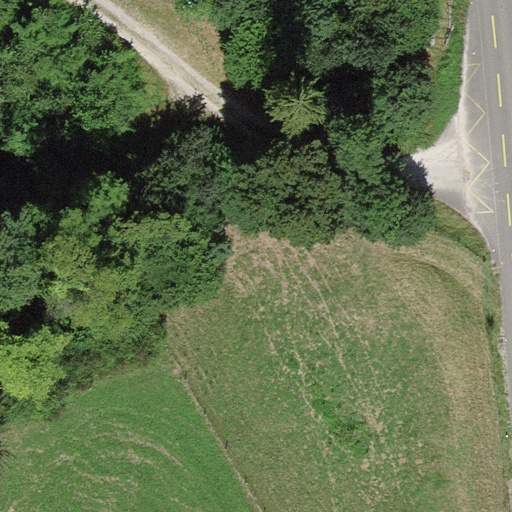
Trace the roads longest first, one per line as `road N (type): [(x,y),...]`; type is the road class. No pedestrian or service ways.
road 1 (track): [(66,0),(244,127),(355,168),(470,155)]
road 2 (track): [(0,171),(52,174),(189,88)]
